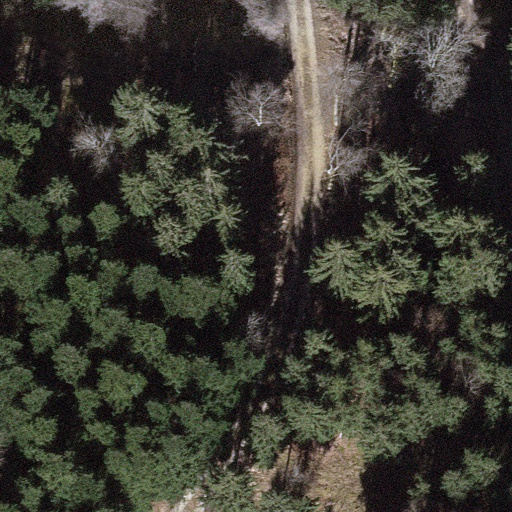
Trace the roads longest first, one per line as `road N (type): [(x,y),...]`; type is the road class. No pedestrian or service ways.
road 1 (track): [(305,0),(320,185),(302,296),(271,396),(194,511)]
road 2 (track): [(462,0),(511,204)]
